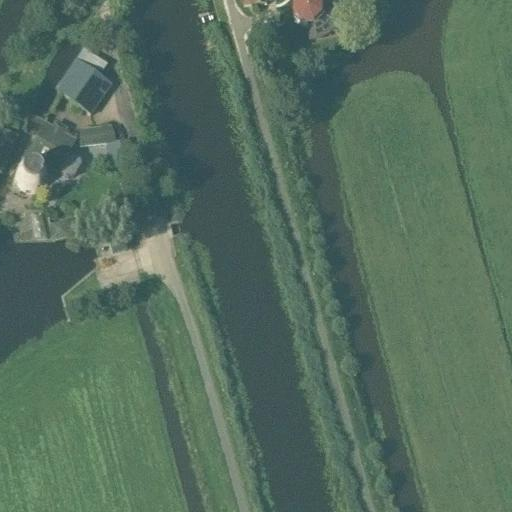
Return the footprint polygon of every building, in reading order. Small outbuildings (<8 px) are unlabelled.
[(242,0),(243,8),(268,6),(267,0),(242,0)] [(297,0),(295,3),(294,16),(303,26),(315,27),(319,23),(323,34),(339,28),(334,13),(346,9),(343,0),(297,0)] [(55,95),(56,96),(90,119),(111,88),(75,63),(55,95)] [(79,163),(67,156),(74,143),(44,126),(27,157),(57,174),(69,181),(73,180),(80,167),(79,163)] [(111,128),(81,132),(78,141),(79,150),(115,145),(111,128)] [(0,170),(5,173),(17,138),(0,131),(0,170)] [(14,178),(14,179),(14,181),(14,182),(15,183),(15,185),(16,187),(17,188),(19,190),(21,192),(23,193),(25,194),(27,195),(30,195),(33,195),(34,194),(37,193),(39,192),(41,190),(43,188),(44,187),(45,185),(45,183),(45,182),(46,179),(46,178),(45,175),(44,172),(44,171),(43,170),(41,168),(39,166),(38,166),(35,164),(33,164),(30,163),(27,164),(26,164),(23,165),(21,166),(19,168),(17,170),(16,172),(15,175),(14,176),(14,178)] [(120,214),(122,214),(124,214),(126,212),(128,211),(129,209),(129,206),(129,204),(128,202),(126,200),(124,199),(122,199),(119,199),(117,200),(116,202),(115,204),(114,206),(115,209),(116,211),(117,213),(120,214)] [(51,243),(70,239),(66,223),(48,227),(51,243)] [(108,242),(112,257),(126,253),(122,239),(108,242)]
